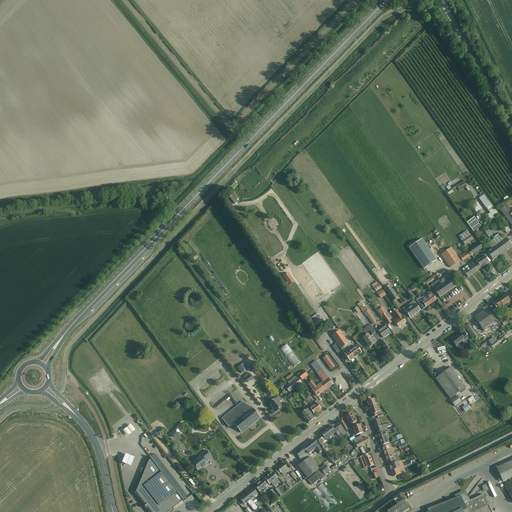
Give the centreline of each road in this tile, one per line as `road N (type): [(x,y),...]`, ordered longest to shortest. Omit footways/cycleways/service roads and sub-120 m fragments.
road 1 (secondary): [(56,344),(386,0)]
road 2 (tertiary): [(352,398),(511,273)]
road 3 (tertiary): [(205,511),(352,398)]
road 4 (track): [(0,218),(163,195)]
road 5 (tertiary): [(511,124),(439,0)]
road 6 (unclassified): [(391,493),(511,434)]
